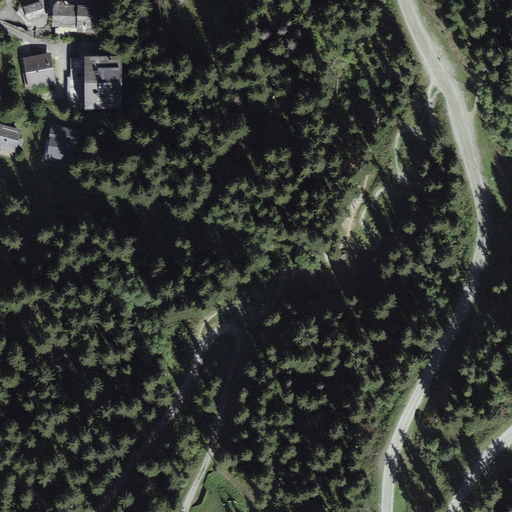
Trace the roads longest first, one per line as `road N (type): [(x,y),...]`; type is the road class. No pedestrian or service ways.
road 1 (track): [(444,78),(486,229),(456,325),(403,423),(386,511)]
road 2 (track): [(186,511),(240,350),(238,332),(227,326),(211,336),(98,511)]
